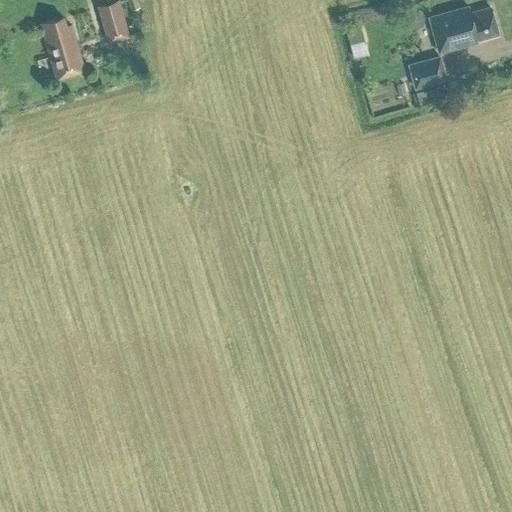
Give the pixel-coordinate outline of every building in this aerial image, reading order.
[(137,0),(127,0),(130,9),(139,7),(137,0)] [(117,1),(99,6),(108,39),(126,34),(117,1)] [(424,19),(424,17),(424,14),(423,12),(422,10),(421,9),(419,7),(416,6),(415,6),(413,5),(411,6),(409,6),(406,7),(405,9),(403,10),(402,12),(402,14),(401,17),(401,19),(402,21),(403,23),(405,25),(406,26),(408,27),(410,28),(413,28),(416,28),(417,27),(419,26),(421,25),(422,23),(423,22),(424,19)] [(438,51),(466,43),(465,40),(496,32),(489,7),(470,12),(468,6),(429,16),(438,51)] [(62,16),(40,22),(56,77),(83,69),(70,24),(64,26),(62,16)] [(444,78),(438,56),(408,64),(414,86),(444,78)]
